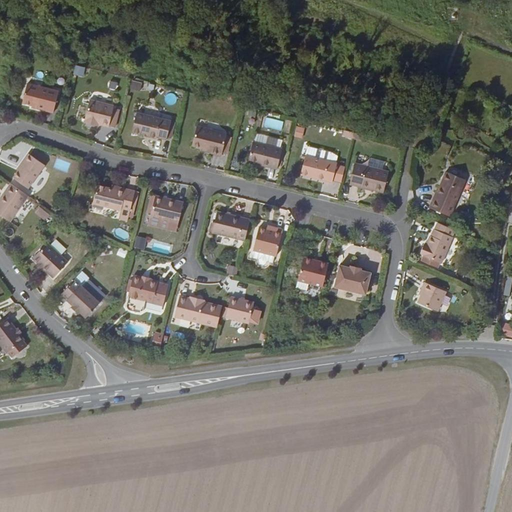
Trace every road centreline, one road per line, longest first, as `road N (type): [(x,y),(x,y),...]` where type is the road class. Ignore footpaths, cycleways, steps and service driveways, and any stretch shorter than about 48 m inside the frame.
road 1 (residential): [(380,357),(395,256),(388,229),(209,179)]
road 2 (secondary): [(107,395),(380,357)]
road 3 (residential): [(209,179),(118,163),(33,131),(0,135)]
road 4 (residential): [(0,260),(42,315),(100,369),(107,395)]
road 5 (unknown): [(475,348),(511,211)]
road 6 (secondary): [(380,357),(511,352)]
road 7 (residential): [(209,179),(190,260),(199,273),(220,278)]
